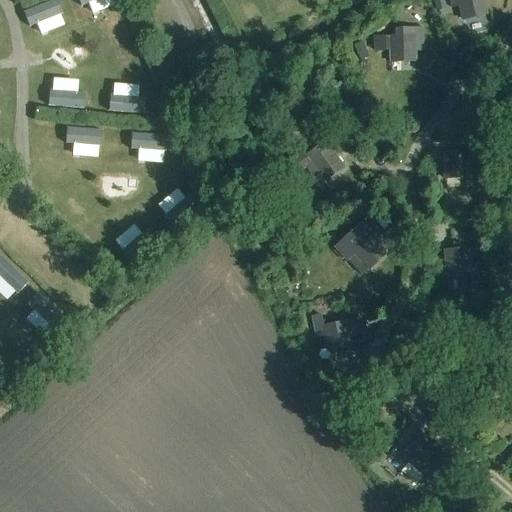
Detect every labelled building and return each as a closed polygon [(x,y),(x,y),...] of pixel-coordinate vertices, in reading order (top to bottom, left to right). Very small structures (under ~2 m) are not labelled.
[(63,0),(55,0),(29,9),(35,25),(42,22),(46,33),(72,24),(63,0)] [(97,12),(123,5),(122,0),(84,0),(86,5),(94,3),(97,12)] [(432,0),(435,13),(445,10),(442,0),(432,0)] [(448,0),(451,8),(458,6),(462,21),(486,16),(481,0),(448,0)] [(422,53),(421,30),(413,30),(414,37),(379,38),(379,52),(389,51),(390,64),(414,63),(414,53),(422,53)] [(56,106),(90,106),(90,94),(83,94),(83,77),(56,77),(56,106)] [(116,111),(151,111),(151,99),(143,99),(143,83),(117,82),(116,111)] [(0,122),(8,108),(0,103),(0,122)] [(69,126),(69,143),(79,143),(79,155),(107,156),(108,127),(69,126)] [(137,131),(137,149),(144,149),(143,161),(171,162),(172,133),(137,131)] [(323,183),(342,169),(334,157),(340,153),(331,139),(305,157),(309,164),(303,168),(315,185),(321,181),(323,183)] [(443,180),(467,179),(467,163),(475,162),(474,147),(467,147),(467,154),(442,155),(443,180)] [(179,221),(198,205),(182,187),(163,203),(179,221)] [(342,218),(351,228),(363,218),(354,207),(342,218)] [(334,250),(347,264),(354,257),(367,272),(385,255),(376,245),(384,239),(366,220),(334,250)] [(130,250),(150,233),(140,222),(120,239),(130,250)] [(152,235),(131,249),(139,261),(160,246),(152,235)] [(469,264),(468,250),(444,252),(446,277),(470,275),(471,289),(482,288),(481,264),(469,264)] [(7,254),(0,261),(0,271),(2,273),(0,275),(0,286),(15,300),(34,279),(7,254)] [(32,301),(39,309),(31,316),(50,335),(70,316),(44,290),(32,301)] [(320,316),(311,317),(315,340),(324,338),(327,353),(351,348),(349,338),(357,337),(354,321),(322,328),(320,316)] [(450,467),(429,449),(431,446),(418,435),(400,457),(393,452),(389,457),(403,468),(407,463),(434,486),(450,467)] [(367,444),(357,457),(370,467),(380,454),(367,444)]
